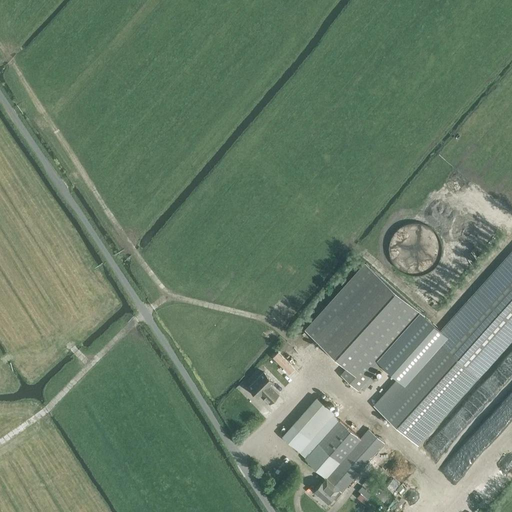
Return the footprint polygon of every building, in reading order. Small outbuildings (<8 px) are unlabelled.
[(395,268),(434,268),(435,225),(395,224),(395,268)] [(404,372),(374,406),(420,446),(511,343),(511,252),(441,331),(404,372)] [(341,375),(357,389),(386,356),(423,315),(366,264),(306,331),(347,368),(341,375)] [(441,331),(423,315),(386,356),(404,372),(441,331)] [(270,403),(279,394),(271,386),(274,382),(264,372),(249,387),(259,397),(261,395),(270,403)] [(318,396),(284,435),(301,451),(336,412),(318,396)] [(295,421),(302,410),(297,407),(290,417),(295,421)] [(361,438),(340,419),(318,444),(304,459),(325,478),(315,489),(329,502),(334,497),(336,499),(385,443),(369,429),(361,438)] [(364,487),(357,495),(368,505),(370,501),(372,503),(377,498),(364,487)]
